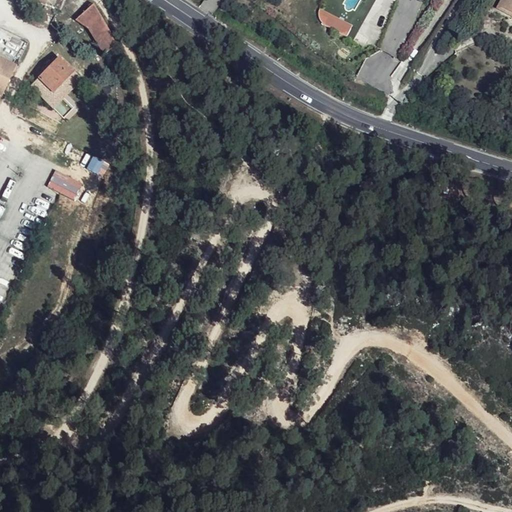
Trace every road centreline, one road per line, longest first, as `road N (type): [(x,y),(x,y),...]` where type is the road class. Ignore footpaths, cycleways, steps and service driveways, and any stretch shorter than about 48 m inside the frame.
road 1 (track): [(511,443),(409,350),(385,338),(352,349),(314,413),(287,423),(279,400),(302,334),(292,303),(266,311),(216,411),(201,427),(183,428),(176,404),(270,222),(275,202),(250,187),(237,195),(109,431),(91,444),(71,443),(65,430),(97,378),(149,178),(142,80),(97,0)]
road 2 (primary): [(511,172),(350,117),(165,0)]
road 3 (track): [(464,0),(380,128)]
road 4 (track): [(511,511),(443,500),(371,511)]
